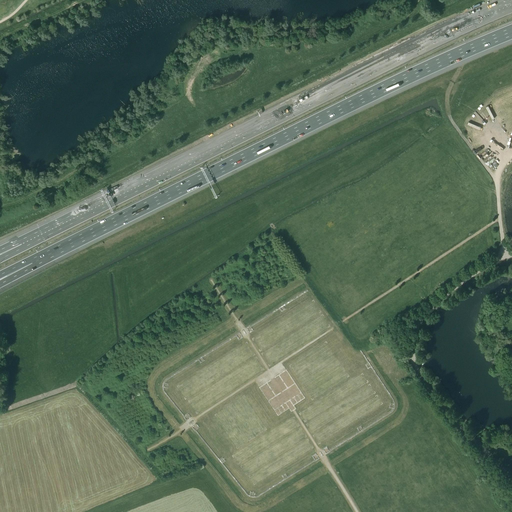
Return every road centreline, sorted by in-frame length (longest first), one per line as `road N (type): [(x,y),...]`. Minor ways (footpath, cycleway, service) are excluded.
road 1 (motorway): [(511,5),(21,244)]
road 2 (motorway): [(31,263),(511,33)]
road 3 (unclassified): [(511,477),(446,410),(414,361),(421,319),(502,253),(496,181)]
